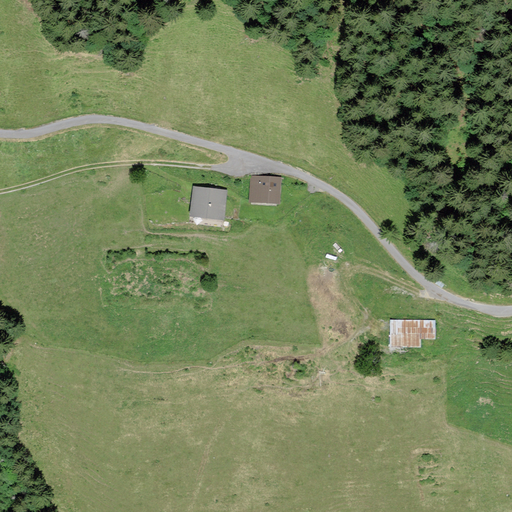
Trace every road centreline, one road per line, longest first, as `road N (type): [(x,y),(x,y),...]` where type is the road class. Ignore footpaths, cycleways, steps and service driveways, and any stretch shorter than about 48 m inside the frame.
road 1 (unclassified): [(511,309),(459,301),(421,279),(342,196),(307,176),(108,119),(0,131)]
road 2 (track): [(439,290),(425,293),(368,267),(347,267),(348,290),(366,316),(362,328),(325,350),(264,366),(215,430),(190,511)]
road 3 (track): [(0,191),(77,168),(236,165),(251,157)]
